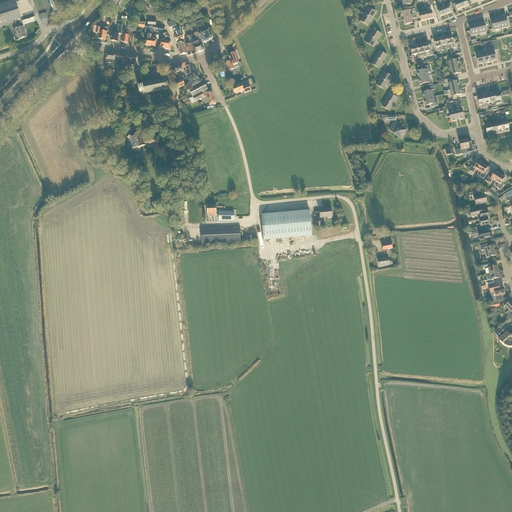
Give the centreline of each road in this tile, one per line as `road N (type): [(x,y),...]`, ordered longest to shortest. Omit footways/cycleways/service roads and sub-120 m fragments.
road 1 (unclassified): [(400,511),(355,211),(336,196),(253,199),(236,126),(201,59)]
road 2 (residential): [(476,127),(442,134),(416,115),(396,36)]
